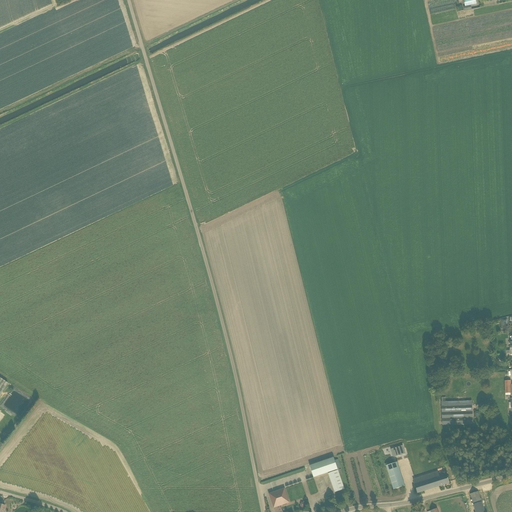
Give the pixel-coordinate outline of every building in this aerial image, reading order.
[(477,0),(462,0),(465,11),(471,10),(471,5),(475,4),(475,7),(479,6),(477,0)] [(472,401),(441,402),(443,425),(473,424),(472,401)] [(328,473),(328,474),(338,470),(334,458),(310,466),(314,477),(328,473)] [(393,490),(405,486),(397,462),(386,466),(393,490)] [(338,470),(328,474),(335,492),(344,489),(339,474),(338,470)] [(418,493),(449,483),(446,474),(446,475),(445,472),(442,473),(443,476),(439,477),(438,471),(413,479),(415,484),(418,493)] [(289,503),(284,489),(269,494),(274,508),(289,503)] [(486,511),(484,511),(481,501),(479,497),(479,496),(479,494),(471,496),(475,511),(486,511)]
